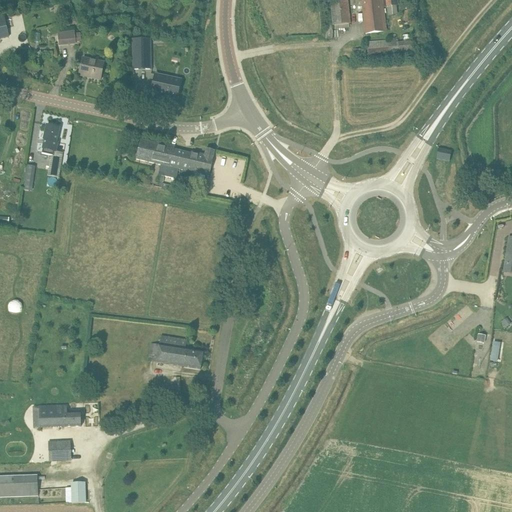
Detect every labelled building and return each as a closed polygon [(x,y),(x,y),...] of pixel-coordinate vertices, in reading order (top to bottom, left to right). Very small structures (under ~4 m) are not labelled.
[(361,0),(361,1),(362,1),(365,34),(385,32),(383,7),(397,5),(396,0),(361,0)] [(348,1),(331,3),(333,26),(350,24),(348,1)] [(413,10),(402,11),(404,23),(415,21),(413,10)] [(0,39),(8,37),(4,18),(3,13),(0,13),(0,39)] [(75,43),(82,42),(81,33),(75,34),(74,31),(57,33),(58,46),(75,44),(75,43)] [(142,39),(133,39),(134,70),(151,69),(150,40),(150,39),(142,39)] [(412,40),(397,42),(397,39),(367,42),(368,55),(398,52),(399,56),(413,55),(412,40)] [(366,62),(365,49),(356,50),(357,62),(366,62)] [(101,80),(103,70),(104,63),(83,58),(79,75),(101,80)] [(156,73),(153,91),(178,96),(182,78),(156,73)] [(46,140),(43,154),(52,156),(49,176),(59,178),(63,153),(54,151),(59,128),(47,125),(44,140),(46,140)] [(169,146),(141,139),(136,160),(160,166),(158,175),(176,179),(179,170),(182,171),(181,177),(193,180),(195,173),(209,176),(215,151),(206,149),(204,157),(169,148),(169,146)] [(439,149),(436,159),(449,162),(451,152),(439,149)] [(23,190),(32,190),(33,165),(24,165),(23,190)] [(187,340),(161,336),(157,363),(201,370),(203,352),(185,349),(187,340)] [(154,396),(167,394),(166,385),(153,386),(154,396)] [(81,427),(81,411),(68,411),(68,404),(66,404),(66,406),(39,407),(33,407),(34,428),(81,427)] [(55,461),(57,461),(67,461),(66,441),(54,442),(55,461)] [(0,497),(28,496),(38,496),(37,476),(0,477),(0,497)] [(84,483),(72,483),(72,487),(66,487),(66,501),(72,501),(72,503),(85,503),(84,483)]
